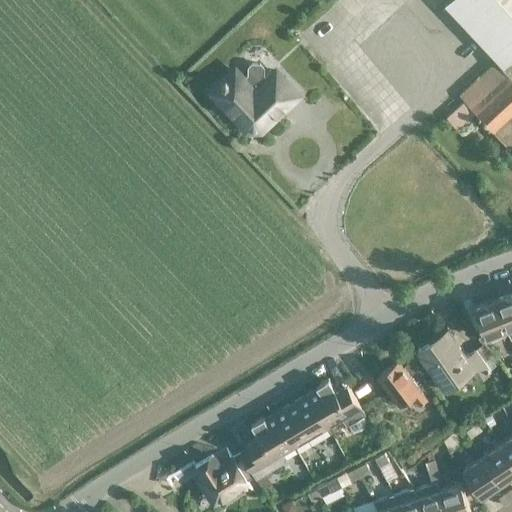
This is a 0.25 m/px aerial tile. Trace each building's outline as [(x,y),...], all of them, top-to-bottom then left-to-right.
[(511,0),(448,0),(445,3),(496,59),(459,94),(465,100),(446,117),(457,128),(475,111),(509,148),(511,145),(511,0)] [(267,79),(260,71),(251,71),(244,78),(235,69),(212,91),(245,127),(247,125),(250,128),(258,129),(261,126),(263,127),(298,94),(276,70),(267,79)] [(510,338),(511,337),(511,291),(495,299),(506,329),(507,328),(510,338)] [(485,337),(506,329),(495,299),(473,307),(485,337)] [(479,375),(490,368),(476,348),(466,355),(447,327),(417,348),(445,386),(472,367),(479,375)] [(398,360),(379,374),(400,403),(411,394),(419,405),(427,399),(419,388),(409,375),(419,367),(413,359),(403,367),(398,360)] [(317,387),(308,392),(328,427),(342,419),(346,425),(366,414),(350,387),(339,394),(329,377),(316,385),(317,387)] [(275,412),(295,446),(328,427),(308,392),(275,412)] [(256,479),(257,478),(262,485),(270,481),(265,473),(285,461),(281,455),(295,446),(275,412),(265,418),(264,416),(251,423),(261,440),(250,446),(240,452),(256,479)] [(511,461),(511,434),(500,443),(511,461)] [(482,455),(500,483),(511,474),(511,461),(500,443),(482,455)] [(460,481),(444,487),(432,451),(427,453),(429,460),(446,511),(469,511),(471,511),(460,481)] [(385,452),(375,457),(379,466),(389,461),(385,452)] [(207,482),(210,479),(223,500),(250,484),(233,457),(219,465),(212,454),(196,464),(207,482)] [(482,495),(500,483),(482,455),(463,467),(482,495)] [(432,483),(416,488),(424,511),(446,511),(429,460),(425,462),(432,483)] [(356,467),(360,476),(370,471),(365,462),(356,467)] [(356,467),(346,472),(351,481),(360,476),(356,467)] [(327,482),(317,487),(322,496),(332,491),(327,482)] [(317,487),(308,492),(312,501),(322,496),(317,487)] [(413,487),(395,493),(401,511),(424,511),(416,488),(413,489),(413,487)] [(504,505),(511,499),(507,491),(498,497),(504,505)] [(374,500),(377,509),(377,511),(401,511),(395,493),(374,500)]
